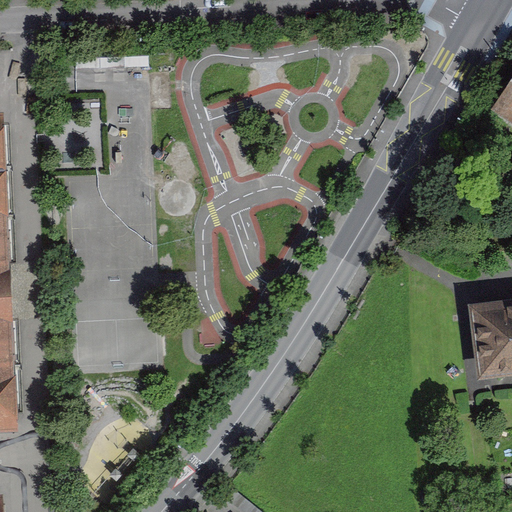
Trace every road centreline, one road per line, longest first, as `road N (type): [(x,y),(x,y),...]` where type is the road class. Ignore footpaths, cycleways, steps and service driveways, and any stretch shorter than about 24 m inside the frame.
road 1 (tertiary): [(160,511),(293,340),(492,0)]
road 2 (residential): [(326,0),(0,18)]
